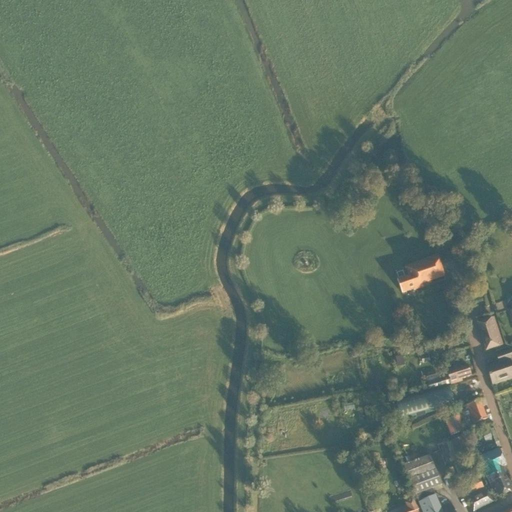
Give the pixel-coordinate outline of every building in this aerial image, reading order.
[(408,276),(400,279),(397,280),(402,293),(413,289),(414,290),(422,287),(422,288),(444,281),(436,256),(406,266),(406,268),(408,276)] [(486,351),(502,346),(493,318),(477,323),(486,351)] [(511,354),(511,351),(496,356),(499,364),(487,368),(492,385),(511,378),(511,366),(511,365),(511,364),(511,354)] [(427,362),(430,361),(429,356),(421,357),(423,364),(427,363),(427,362)] [(459,368),(458,365),(452,367),(453,370),(447,372),(449,378),(440,380),(440,381),(428,384),(429,389),(442,385),(442,387),(451,384),(451,385),(461,382),(460,380),(471,376),(468,365),(459,368)] [(402,422),(455,406),(449,385),(395,401),(402,422)] [(487,419),(480,400),(465,406),(466,409),(464,410),(466,417),(470,415),(473,424),(487,419)] [(451,437),(462,433),(463,432),(459,421),(461,420),(459,415),(451,417),(452,418),(445,421),(451,437)] [(470,454),(462,433),(451,437),(453,441),(450,442),(457,459),(470,454)] [(506,466),(498,449),(480,457),(485,467),(484,467),(489,479),(488,479),(493,491),(495,490),(498,497),(511,490),(511,488),(503,467),(506,466)] [(416,498),(421,511),(455,511),(452,505),(443,509),(444,511),(443,511),(442,511),(435,495),(432,489),(437,487),(441,485),(430,457),(404,468),(416,498)] [(483,488),(479,478),(471,482),(472,485),(468,487),(471,494),(466,497),(473,511),(493,503),(485,488),(483,488)]
